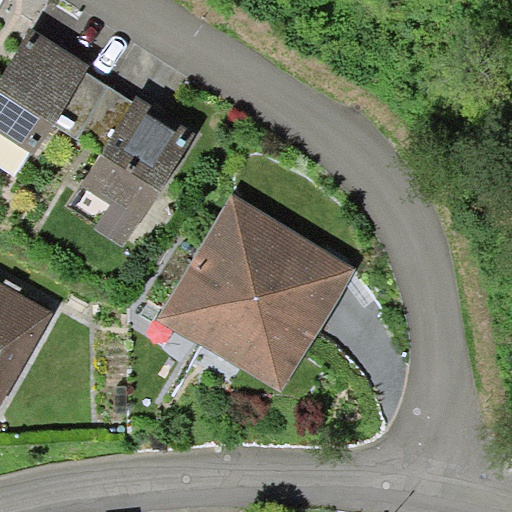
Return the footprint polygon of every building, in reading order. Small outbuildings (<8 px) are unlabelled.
[(89,64),(30,27),(0,78),(0,133),(33,154),(52,122),(84,71),(89,64)] [(84,125),(109,86),(84,71),(52,122),(77,137),(84,125)] [(132,101),(109,86),(84,125),(108,139),(132,101)] [(194,132),(136,95),(132,101),(108,139),(80,183),(110,202),(95,225),(124,243),(194,132)] [(357,268),(232,193),(156,318),(280,390),(357,268)] [(0,407),(54,314),(0,283),(0,407)]
